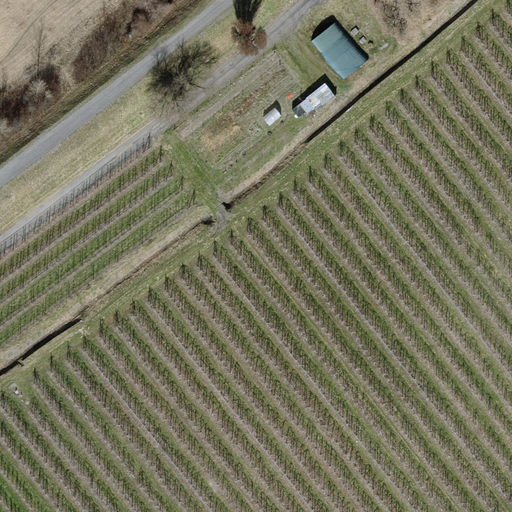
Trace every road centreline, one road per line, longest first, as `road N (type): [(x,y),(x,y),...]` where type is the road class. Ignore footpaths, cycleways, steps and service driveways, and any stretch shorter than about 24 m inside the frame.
road 1 (track): [(310,0),(0,246)]
road 2 (track): [(220,0),(0,168)]
